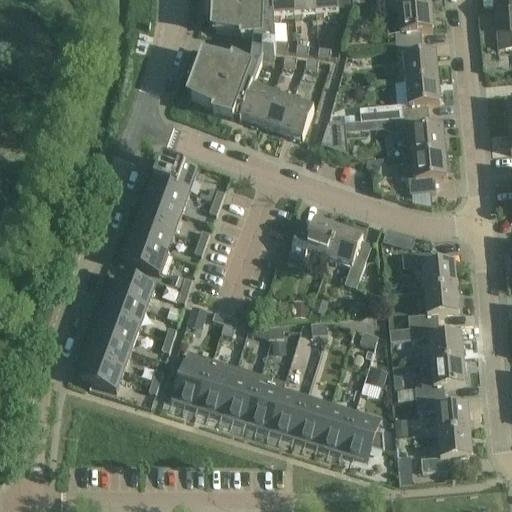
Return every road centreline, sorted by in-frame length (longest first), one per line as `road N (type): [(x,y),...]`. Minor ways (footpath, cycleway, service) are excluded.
road 1 (residential): [(31,502),(41,382),(140,129)]
road 2 (residential): [(31,502),(289,499)]
road 3 (residential): [(506,463),(479,227)]
road 4 (residential): [(479,227),(459,0)]
road 5 (residential): [(479,227),(399,220),(275,175)]
road 6 (residential): [(275,175),(140,129)]
road 7 (residential): [(275,175),(226,306)]
road 8 (unclassified): [(140,129),(172,0)]
